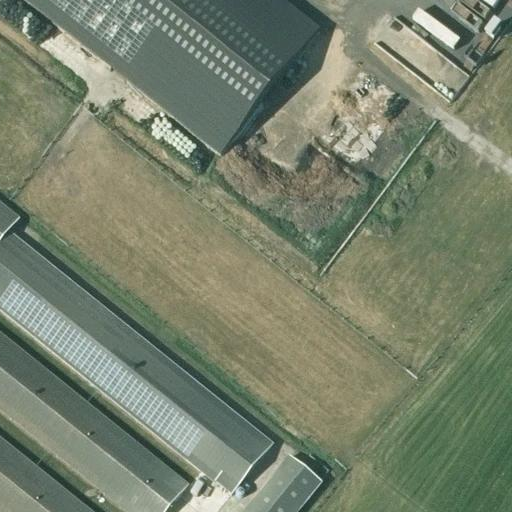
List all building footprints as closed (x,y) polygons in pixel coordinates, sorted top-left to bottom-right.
[(277,0),(20,0),(219,157),(318,32),(277,0)] [(407,0),(388,0),(399,16),(412,6),(407,0)] [(402,17),(397,28),(414,37),(420,26),(402,17)] [(398,190),(413,180),(407,173),(393,183),(398,190)] [(0,511),(89,511),(0,440),(0,413),(123,511),(167,511),(188,487),(0,336),(0,312),(230,497),(271,447),(5,234),(18,219),(0,204),(0,511)] [(299,511),(322,485),(288,458),(243,511),(299,511)]
